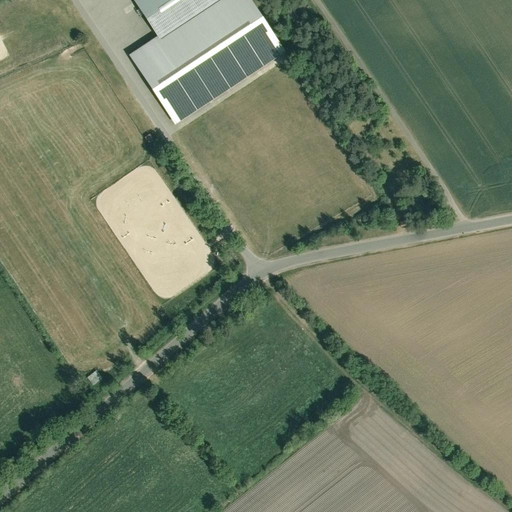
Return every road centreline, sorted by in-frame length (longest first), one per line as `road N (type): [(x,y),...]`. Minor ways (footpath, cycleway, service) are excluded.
road 1 (unclassified): [(258,270),(0,499)]
road 2 (residential): [(70,0),(258,270)]
road 3 (unclassified): [(511,217),(258,270)]
